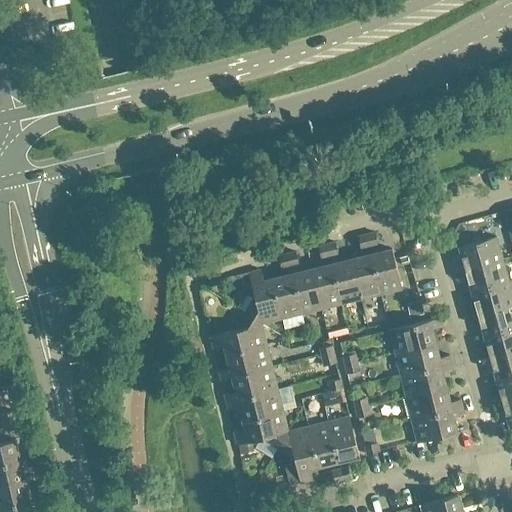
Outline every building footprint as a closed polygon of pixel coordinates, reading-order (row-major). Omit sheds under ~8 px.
[(511,208),(502,211),(506,225),(511,223),(511,208)] [(375,232),(366,234),(369,246),(378,244),(375,232)] [(360,248),(369,246),(366,234),(357,236),(360,248)] [(502,258),(496,236),(458,246),(465,269),(502,258)] [(335,242),(327,244),(330,256),(338,254),(335,242)] [(321,258),(330,256),(327,244),(318,246),(321,258)] [(402,288),(392,248),(371,253),(381,293),(402,288)] [(296,251),(287,253),(290,265),(299,263),(296,251)] [(282,268),(290,265),(287,253),(279,256),(282,268)] [(381,293),(371,253),(351,258),(361,298),(381,293)] [(408,254),(398,257),(400,263),(410,261),(408,254)] [(361,298),(351,258),(331,263),(341,303),(361,298)] [(509,280),(502,258),(465,269),(471,291),(509,280)] [(341,303),(331,263),(312,268),(321,308),(341,303)] [(321,308),(312,268),(292,273),(301,313),(321,308)] [(281,318),(272,278),(263,280),(261,269),(248,272),(255,297),(245,313),(261,323),(281,318)] [(301,313),(292,273),(272,278),(281,318),(301,313)] [(235,275),(226,278),(228,284),(237,282),(235,275)] [(511,303),(511,292),(509,280),(471,291),(477,313),(511,303)] [(511,326),(511,303),(477,313),(483,335),(511,326)] [(267,347),(261,323),(245,313),(235,329),(210,335),(213,348),(224,345),(227,357),(267,347)] [(435,342),(432,327),(442,325),(440,316),(390,329),(395,352),(435,342)] [(511,350),(511,326),(483,335),(489,357),(511,350)] [(439,357),(435,342),(395,352),(401,374),(451,362),(449,354),(439,357)] [(320,348),(322,356),(334,354),(332,345),(320,348)] [(272,367),(267,347),(227,357),(230,368),(219,371),(221,380),(232,377),(272,367)] [(511,374),(511,350),(489,357),(496,379),(511,374)] [(343,356),(345,365),(357,362),(355,353),(343,356)] [(336,362),(334,354),(322,356),(324,365),(336,362)] [(359,370),(357,362),(345,365),(347,373),(359,370)] [(446,387),(443,372),(453,369),(451,362),(401,374),(406,396),(446,387)] [(277,388),(272,367),(232,377),(235,391),(225,393),(226,401),(277,388)] [(511,398),(511,374),(496,379),(502,401),(511,398)] [(342,387),(340,379),(328,381),(330,390),(342,387)] [(330,390),(322,392),(326,405),(345,400),(342,387),(330,390)] [(462,406),(460,398),(450,401),(446,387),(406,396),(412,418),(462,406)] [(282,410),(277,388),(226,401),(228,408),(239,405),(242,420),(282,410)] [(354,400),(356,409),(368,406),(366,397),(354,400)] [(511,422),(511,398),(502,401),(508,424),(511,422)] [(370,414),(368,406),(356,409),(358,417),(370,414)] [(457,432),(453,416),(464,413),(462,406),(412,418),(417,442),(457,432)] [(0,413),(2,422),(15,419),(12,410),(0,413)] [(288,431),(282,410),(242,420),(245,429),(234,431),(239,453),(254,450),(252,440),(262,438),(278,447),(288,431)] [(359,456),(349,416),(328,421),(338,461),(359,456)] [(15,419),(2,422),(4,430),(17,428),(15,419)] [(338,461),(328,421),(309,426),(318,466),(338,461)] [(318,466),(309,426),(288,431),(278,447),(294,457),(300,482),(312,479),(310,468),(318,466)] [(0,463),(20,459),(15,439),(0,442),(0,463)] [(379,451),(377,442),(365,445),(367,454),(379,451)] [(29,448),(32,456),(44,454),(42,445),(29,448)] [(44,454),(32,456),(34,465),(46,462),(44,454)] [(0,484),(24,479),(20,459),(0,463),(0,484)] [(349,466),(340,468),(343,481),(351,478),(349,466)] [(334,483),(343,481),(340,468),(331,471),(334,483)] [(0,505),(29,499),(24,479),(0,484),(0,505)] [(39,488),(41,496),(53,493),(51,485),(39,488)] [(53,493),(41,496),(43,505),(55,502),(53,493)] [(462,511),(457,494),(421,504),(423,511),(462,511)] [(0,511),(32,511),(29,499),(0,505),(0,511)]
